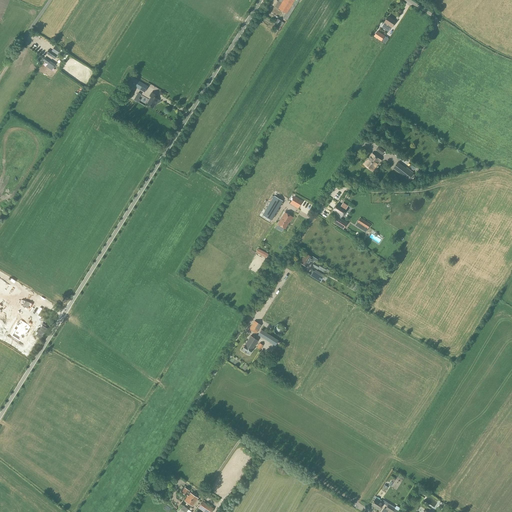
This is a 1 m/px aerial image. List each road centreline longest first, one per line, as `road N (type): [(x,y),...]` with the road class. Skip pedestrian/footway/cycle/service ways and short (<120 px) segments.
road 1 (unclassified): [(0,416),(261,0)]
road 2 (unclassified): [(253,311),(435,28),(433,17),(407,0)]
